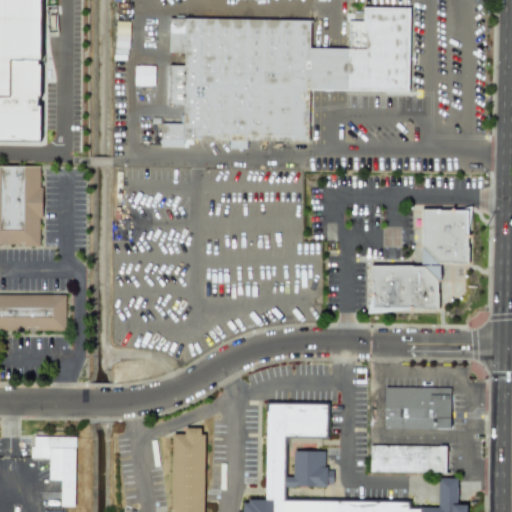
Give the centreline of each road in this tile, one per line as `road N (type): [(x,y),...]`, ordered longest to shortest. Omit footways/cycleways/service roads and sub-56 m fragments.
road 1 (residential): [(504,345),(282,342),(147,400),(0,401)]
road 2 (primary): [(509,0),(506,246)]
road 3 (primary): [(504,345),(497,511)]
